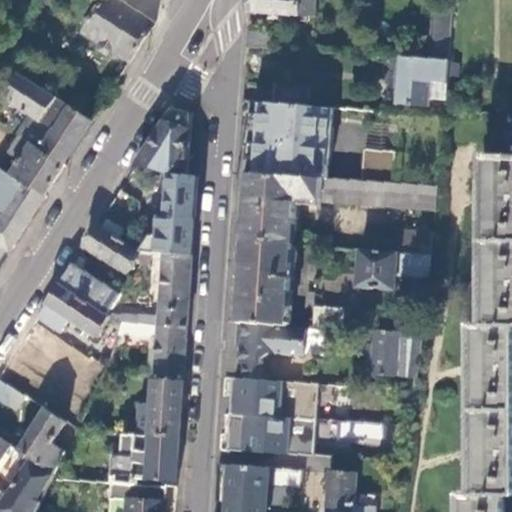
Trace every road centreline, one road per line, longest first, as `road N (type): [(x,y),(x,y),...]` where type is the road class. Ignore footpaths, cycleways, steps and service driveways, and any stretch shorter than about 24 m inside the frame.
road 1 (residential): [(199,511),(226,97)]
road 2 (tertiary): [(171,72),(0,338)]
